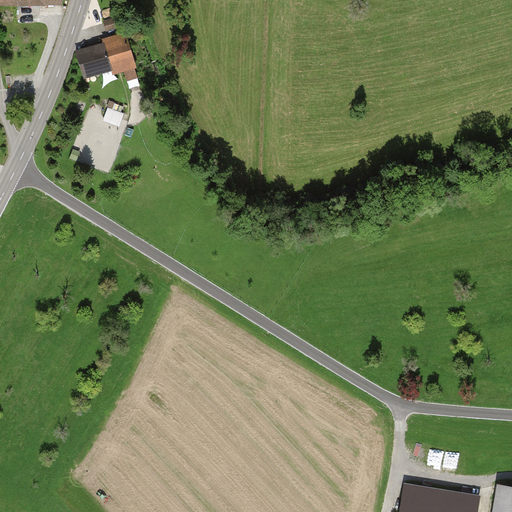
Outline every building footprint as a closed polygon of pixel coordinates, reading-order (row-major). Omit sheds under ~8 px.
[(0,0),(0,9),(63,6),(62,0),(0,0)] [(130,40),(78,54),(85,82),(138,67),(130,40)] [(105,121),(121,125),(125,112),(108,108),(105,121)] [(478,511),(481,497),(405,485),(400,511),(478,511)] [(511,511),(511,488),(497,486),(492,511),(511,511)]
